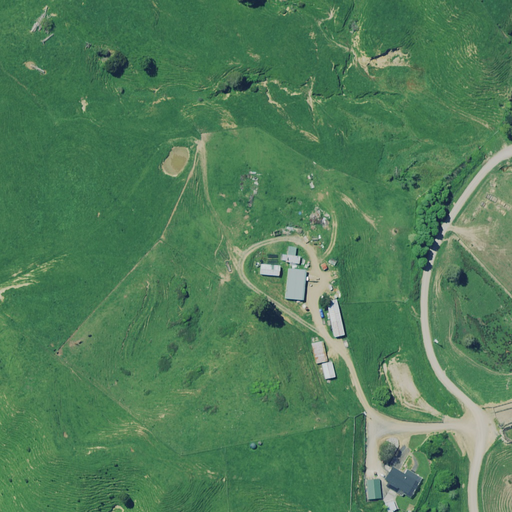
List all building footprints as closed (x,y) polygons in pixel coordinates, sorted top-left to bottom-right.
[(288,255),(295,256),(296,247),(288,246),(288,255)] [(295,256),(288,255),(283,255),(283,262),(300,263),(300,256),(295,256)] [(281,266),(262,264),(261,274),(280,276),(281,266)] [(305,270),(288,269),(286,299),(303,299),(305,270)] [(344,335),(336,299),(329,301),(330,305),(328,306),(334,337),(344,335)] [(314,311),(306,301),(300,306),(308,316),(314,311)] [(328,361),(322,341),(312,344),(317,363),(328,361)] [(335,377),(332,362),(322,364),(325,379),(335,377)] [(405,474),(393,467),(385,479),(389,482),(387,486),(403,496),(404,494),(410,498),(423,478),(408,469),(405,474)] [(381,498),(379,478),(367,480),(369,499),(381,498)] [(396,509),(393,501),(386,504),(388,511),(393,511),(393,510),(396,509)]
